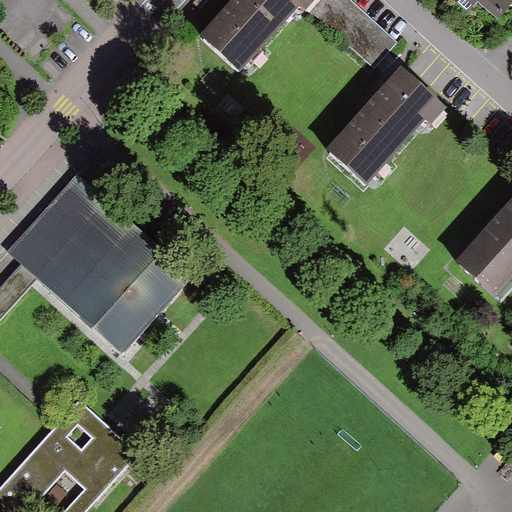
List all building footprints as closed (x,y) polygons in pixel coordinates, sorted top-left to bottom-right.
[(239,0),(202,41),(240,76),(310,0),(239,0)] [(398,43),(349,0),(318,0),(309,10),(375,69),(398,43)] [(511,2),(511,0),(469,0),(474,4),(478,0),(498,18),(511,2)] [(363,111),(328,149),(367,184),(443,102),(404,67),(363,111)] [(86,190),(0,290),(0,315),(32,278),(122,355),(188,277),(86,190)] [(511,200),(499,215),(457,259),(496,293),(511,276),(511,200)] [(54,429),(0,488),(0,511),(25,511),(63,470),(95,499),(133,456),(100,427),(78,451),(54,429)]
